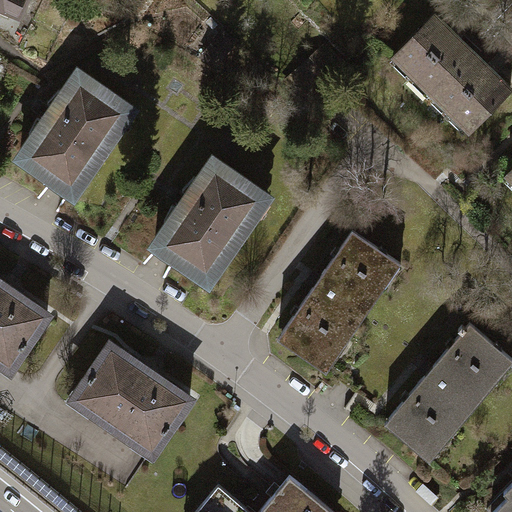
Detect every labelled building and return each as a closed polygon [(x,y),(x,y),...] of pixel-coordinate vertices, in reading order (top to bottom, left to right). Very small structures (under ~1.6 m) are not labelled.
[(0,0),(0,12),(21,22),(30,0),(0,0)] [(511,92),(511,91),(436,12),(388,57),(464,138),(511,92)] [(136,112),(72,66),(4,161),(68,207),(136,112)] [(273,198),(207,152),(139,250),(205,295),(273,198)] [(511,164),(500,176),(511,187),(511,164)] [(399,266),(348,231),(271,343),(322,378),(399,266)] [(41,324),(0,294),(0,377),(1,378),(41,324)] [(511,357),(470,322),(379,428),(421,463),(511,357)] [(191,405),(99,342),(56,404),(148,467),(191,405)] [(252,511),(240,511),(215,489),(193,511),(332,511),(289,472),(252,511)] [(511,511),(511,481),(487,506),(492,511),(511,511)]
